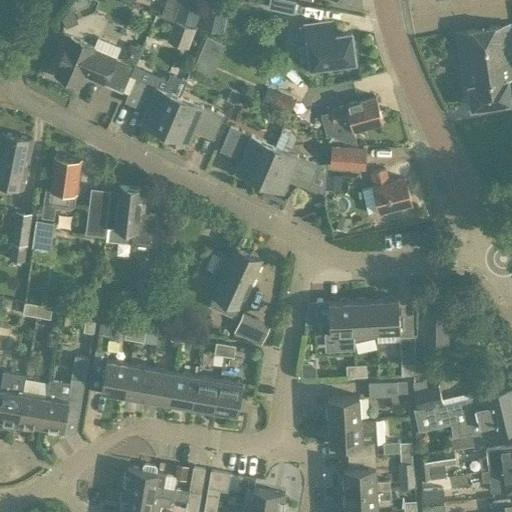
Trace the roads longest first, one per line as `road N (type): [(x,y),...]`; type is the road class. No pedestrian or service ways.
road 1 (residential): [(305,249),(299,237),(35,105),(13,86),(9,65)]
road 2 (residential): [(0,501),(26,499),(130,426),(280,447)]
road 3 (residential): [(493,254),(408,73),(384,0)]
road 4 (residential): [(280,447),(305,249)]
road 5 (residential): [(493,254),(350,267),(305,249)]
